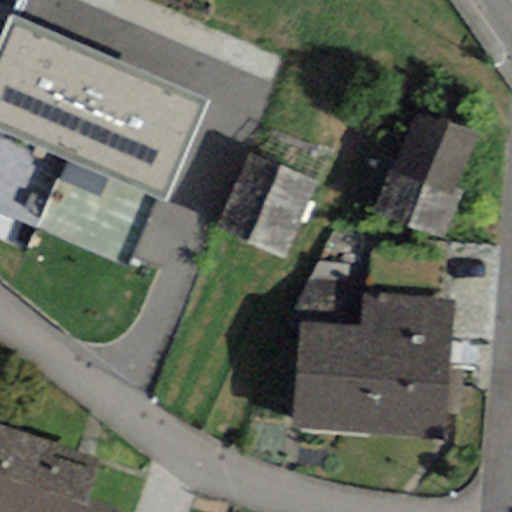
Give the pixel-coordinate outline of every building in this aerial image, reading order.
[(209,100),(8,16),(0,35),(0,211),(127,265),(156,198),(165,202),(209,100)] [(417,114),(373,214),(441,244),(463,192),(453,187),(475,139),(417,114)] [(282,260),(316,184),(250,155),(216,231),(282,260)] [(445,438),(454,300),(363,295),(361,326),(354,432),(445,438)] [(292,428),(354,432),(361,326),(299,322),(292,428)] [(114,511),(115,509),(85,500),(98,457),(0,426),(0,511),(114,511)]
